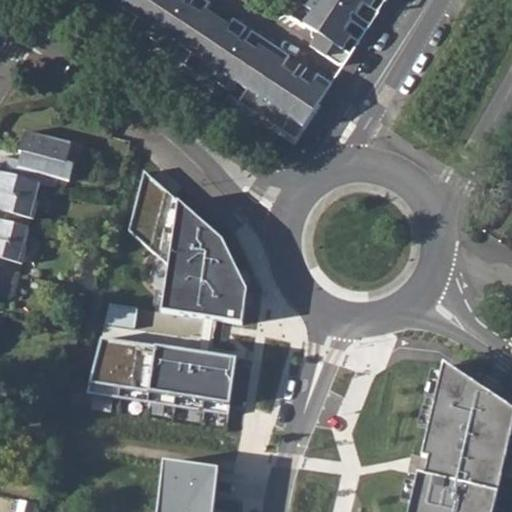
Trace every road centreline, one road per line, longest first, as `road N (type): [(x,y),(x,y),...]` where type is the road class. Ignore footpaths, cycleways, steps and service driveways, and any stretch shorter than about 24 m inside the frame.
road 1 (residential): [(27,23),(290,206)]
road 2 (residential): [(430,0),(313,179)]
road 3 (residential): [(329,316),(274,511)]
road 4 (residential): [(439,229),(511,75)]
road 5 (residential): [(439,229),(430,204),(390,168),(337,166),(313,179)]
road 6 (residential): [(290,206),(286,268),(329,316)]
